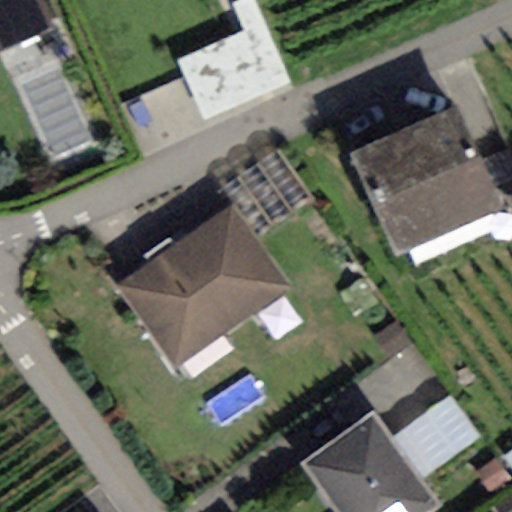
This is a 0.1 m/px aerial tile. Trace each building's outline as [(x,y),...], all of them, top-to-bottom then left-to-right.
[(34,0),(0,0),(0,62),(52,40),(34,0)] [(208,112),(289,80),(264,18),(183,50),(208,112)] [(461,105),(354,151),(395,246),(503,200),(461,105)] [(291,291),(231,205),(119,283),(179,369),(291,291)] [(430,466),(484,429),(455,389),(402,426),(430,466)] [(415,511),(436,496),(368,406),(304,454),(347,511),(415,511)]
